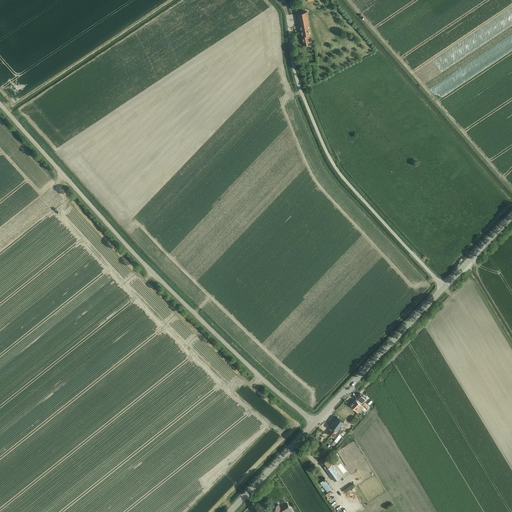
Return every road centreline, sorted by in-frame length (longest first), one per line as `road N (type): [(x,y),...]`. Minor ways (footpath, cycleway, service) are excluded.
road 1 (unclassified): [(314,423),(186,305),(0,103)]
road 2 (unclassified): [(443,287),(325,152),(300,90),(285,15)]
road 3 (tertiary): [(314,423),(443,287)]
road 4 (tertiary): [(229,511),(314,423)]
